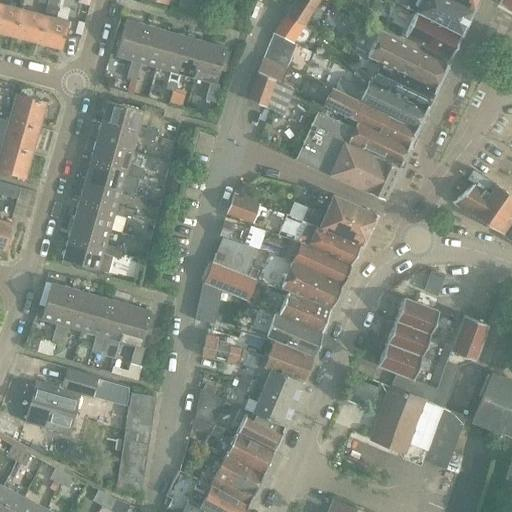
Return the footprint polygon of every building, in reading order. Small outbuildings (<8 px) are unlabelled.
[(20,10),(13,37),(37,44),(48,0),(37,0),(37,2),(46,5),(44,16),(20,10)] [(48,0),(37,44),(61,50),(68,22),(55,19),(58,8),(56,8),(57,0),(48,0)] [(185,0),(178,0),(177,7),(202,14),(204,5),(185,0)] [(295,0),(285,16),(303,26),(320,0),(295,0)] [(396,0),(395,2),(415,13),(461,36),(472,11),(449,0),(396,0)] [(449,0),(472,11),(477,0),(449,0)] [(511,0),(500,0),(499,3),(511,10),(511,0)] [(0,4),(0,34),(13,37),(20,10),(0,4)] [(415,13),(404,37),(449,60),(461,36),(415,13)] [(285,16),(273,33),(292,43),(303,26),(285,16)] [(126,21),(116,57),(132,62),(137,63),(147,27),(126,21)] [(132,62),(130,71),(139,73),(141,65),(156,69),(167,32),(147,27),(137,63),(132,62)] [(167,32),(156,69),(171,73),(175,74),(186,38),(167,32)] [(273,33),(262,60),(286,71),(296,46),(292,43),(273,33)] [(371,45),(367,58),(373,61),(374,61),(380,64),(435,90),(447,66),(380,33),(374,46),(371,45)] [(171,73),(169,81),(177,84),(180,76),(195,80),(205,43),(186,38),(175,74),(171,73)] [(205,43),(195,80),(210,84),(205,101),(215,104),(220,86),(216,85),(226,49),(205,43)] [(286,71),(262,60),(257,73),(258,73),(247,101),(265,109),(265,107),(284,116),(293,90),(281,85),(286,71)] [(356,68),(354,75),(369,83),(426,111),(435,90),(380,64),(374,76),(356,68)] [(130,71),(127,79),(128,79),(130,80),(136,82),(139,73),(130,71)] [(130,80),(126,93),(132,95),(136,82),(130,80)] [(341,80),(335,91),(416,131),(426,111),(369,83),(365,92),(341,80)] [(169,81),(166,90),(175,93),(177,84),(169,81)] [(332,90),(323,107),(357,124),(409,148),(416,131),(335,91),(332,90)] [(16,95),(9,120),(38,128),(45,103),(16,95)] [(108,102),(103,122),(139,133),(138,136),(146,139),(149,130),(140,127),(144,113),(108,102)] [(316,112),(309,128),(347,144),(399,168),(409,148),(357,124),(354,129),(316,112)] [(9,120),(2,145),(31,153),(38,128),(9,120)] [(103,122),(97,142),(133,152),(138,136),(139,133),(103,122)] [(309,128),(294,160),(383,200),(384,199),(399,168),(347,144),(309,128)] [(149,130),(146,139),(153,141),(156,132),(149,130)] [(97,142),(91,162),(128,172),(126,176),(135,179),(138,169),(129,167),(133,152),(97,142)] [(0,172),(24,179),(31,153),(2,145),(0,153),(0,172)] [(91,162),(86,180),(122,191),(126,176),(128,172),(91,162)] [(138,169),(135,179),(142,181),(144,171),(138,169)] [(454,202),(476,217),(495,184),(472,169),(465,179),(473,184),(454,202)] [(86,180),(80,200),(117,210),(115,215),(124,218),(127,208),(118,205),(122,191),(86,180)] [(0,183),(0,195),(16,200),(19,188),(0,183)] [(511,195),(495,184),(476,217),(506,237),(511,227),(511,195)] [(232,196),(226,214),(230,216),(252,224),(259,205),(244,200),(236,197),(232,196)] [(308,222),(307,223),(320,228),(362,247),(376,216),(334,197),(325,216),(293,202),(289,213),(308,222)] [(16,200),(13,213),(26,216),(29,203),(16,200)] [(80,200),(75,220),(111,230),(115,215),(117,210),(80,200)] [(127,208),(124,218),(131,219),(134,210),(127,208)] [(75,220),(69,239),(105,250),(104,255),(112,257),(113,257),(116,247),(107,245),(111,230),(75,220)] [(0,221),(0,249),(5,251),(12,224),(0,221)] [(297,243),(353,268),(362,247),(320,228),(307,223),(302,221),(298,231),(301,232),(297,243)] [(242,244),(247,229),(224,222),(219,236),(242,244)] [(222,238),(211,262),(245,276),(257,248),(222,238)] [(63,260),(71,263),(70,267),(84,271),(86,267),(100,271),(107,273),(112,257),(104,255),(105,250),(69,239),(63,260)] [(293,262),(343,287),(353,268),(297,243),(294,250),(289,260),(293,262)] [(116,247),(113,257),(120,259),(122,249),(116,247)] [(211,262),(203,283),(233,297),(247,302),(255,281),(245,276),(211,262)] [(332,309),(343,287),(293,262),(282,287),(332,309)] [(196,319),(209,321),(216,323),(220,302),(232,305),(233,297),(203,283),(196,319)] [(42,320),(58,325),(59,325),(69,288),(52,284),(42,320)] [(59,325),(58,325),(53,342),(62,345),(67,327),(75,329),(86,293),(69,288),(59,325)] [(86,293),(75,329),(92,334),(102,298),(86,293)] [(322,333),(330,311),(289,294),(280,315),(322,333)] [(488,304),(467,296),(452,336),(473,345),(488,304)] [(102,298),(92,334),(97,336),(92,353),(102,355),(107,338),(108,339),(119,303),(102,298)] [(403,298),(394,320),(394,321),(429,334),(438,312),(433,310),(403,298)] [(119,303),(108,339),(125,343),(135,307),(119,303)] [(135,307),(125,343),(136,347),(131,364),(140,367),(145,349),(142,348),(152,312),(135,307)] [(314,355),(321,334),(275,314),(267,334),(314,355)] [(429,334),(394,321),(385,343),(421,357),(429,334)] [(266,367),(271,369),(304,384),(314,357),(276,341),(268,361),(264,359),(265,355),(244,348),(245,345),(207,335),(202,355),(239,364),(265,369),(266,367)] [(421,357),(385,343),(376,366),(412,380),(421,357)] [(55,346),(52,357),(63,360),(66,349),(55,346)] [(444,353),(439,364),(440,364),(451,369),(455,357),(444,353)] [(440,364),(435,375),(447,380),(451,369),(440,364)] [(93,397),(98,378),(68,369),(63,385),(60,384),(59,388),(37,381),(26,422),(70,435),(81,394),(93,397)] [(262,390),(295,405),(304,384),(271,369),(267,379),(258,375),(255,381),(241,376),(239,382),(262,390)] [(511,382),(492,374),(472,423),(497,433),(495,438),(503,441),(506,434),(511,435),(511,382)] [(435,376),(431,387),(442,391),(447,380),(435,376)] [(243,409),(252,413),(253,412),(285,429),(295,405),(262,390),(239,382),(237,387),(250,393),(243,409)] [(205,383),(202,390),(213,395),(217,388),(205,383)] [(370,438),(405,452),(425,400),(391,386),(370,438)] [(431,387),(427,398),(438,403),(442,392),(431,387)] [(200,389),(196,417),(214,425),(225,401),(213,395),(202,390),(200,389)] [(132,393),(130,405),(155,409),(157,397),(132,393)] [(130,405),(128,417),(153,421),(155,409),(130,405)] [(443,407),(422,459),(446,469),(467,417),(443,407)] [(237,434),(274,453),(284,433),(284,430),(285,429),(253,412),(252,413),(251,417),(246,415),(238,432),(237,434)] [(128,417),(127,428),(152,432),(153,421),(128,417)] [(209,435),(214,425),(196,417),(192,428),(209,435)] [(127,428),(125,441),(150,445),(152,432),(127,428)] [(238,432),(227,454),(263,475),(274,453),(237,434),(238,432)] [(125,441),(123,452),(148,456),(150,445),(125,441)] [(8,476),(9,476),(22,452),(11,446),(5,457),(11,460),(6,469),(11,471),(8,476)] [(22,452),(9,476),(12,478),(14,473),(16,474),(21,465),(24,467),(29,456),(22,452)] [(123,452),(121,464),(146,468),(148,456),(123,452)] [(227,454),(211,486),(247,507),(263,475),(227,454)] [(121,464),(119,476),(144,480),(146,468),(121,464)] [(92,471),(100,485),(111,479),(103,465),(92,471)] [(55,482),(57,483),(62,473),(54,469),(48,479),(52,480),(55,482)] [(65,474),(60,484),(68,488),(73,478),(65,474)] [(117,488),(143,492),(144,480),(119,476),(117,488)] [(52,480),(48,489),(54,492),(58,483),(57,483),(55,482),(52,480)] [(165,511),(244,511),(247,507),(211,486),(201,506),(190,501),(183,511),(167,511),(166,511),(165,511)] [(4,487),(0,493),(0,511),(17,511),(25,498),(4,487)] [(92,501),(103,507),(108,497),(97,491),(92,501)] [(108,497),(103,507),(110,511),(115,500),(108,497)] [(25,498),(17,511),(45,511),(47,509),(25,498)] [(360,511),(333,500),(327,511),(360,511)]
